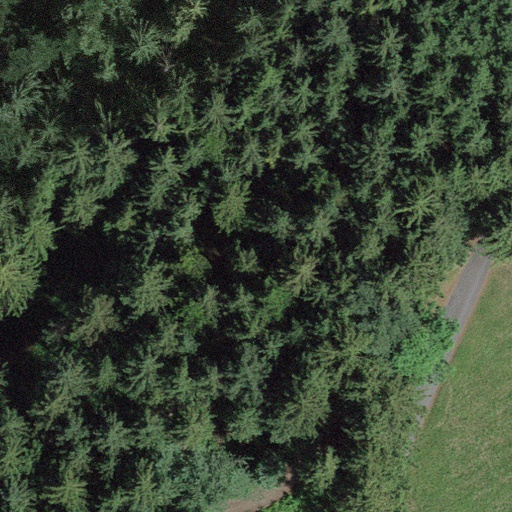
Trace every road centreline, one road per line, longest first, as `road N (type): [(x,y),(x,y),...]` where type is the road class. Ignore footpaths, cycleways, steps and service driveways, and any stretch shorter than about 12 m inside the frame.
road 1 (unclassified): [(511,217),(457,329),(389,511)]
road 2 (track): [(227,511),(291,464),(388,343),(457,329)]
